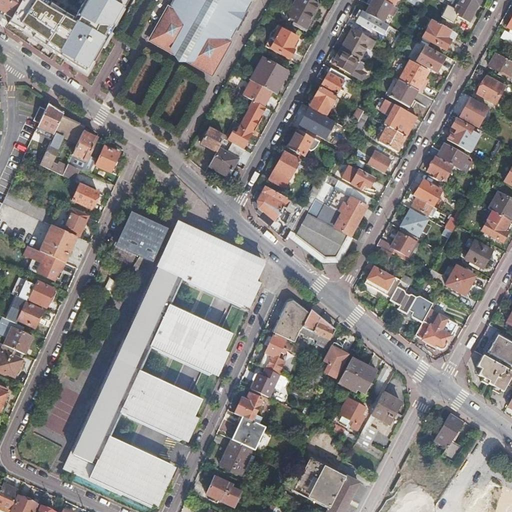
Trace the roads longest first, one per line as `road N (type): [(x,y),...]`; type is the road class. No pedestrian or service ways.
road 1 (residential): [(144,141),(6,443),(13,468),(108,511)]
road 2 (residential): [(502,0),(349,281),(330,302)]
road 3 (residential): [(172,511),(283,260)]
road 4 (residential): [(347,0),(228,212)]
road 5 (residential): [(440,384),(511,254)]
road 6 (residential): [(367,511),(440,384)]
road 7 (tertiary): [(330,302),(440,384)]
road 8 (residential): [(150,0),(88,104)]
